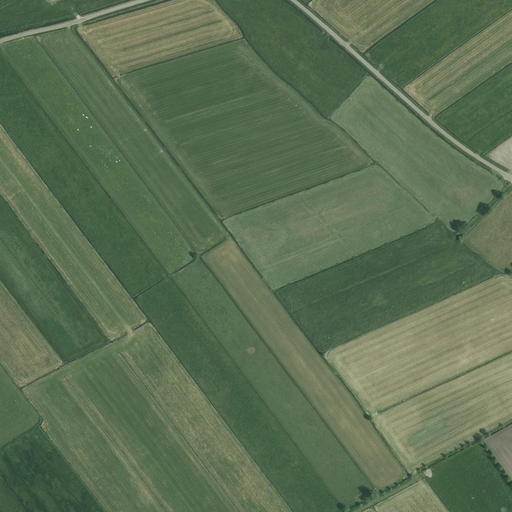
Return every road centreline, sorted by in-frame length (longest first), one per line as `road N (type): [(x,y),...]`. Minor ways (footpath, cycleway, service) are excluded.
road 1 (unclassified): [(511,179),(292,0)]
road 2 (track): [(356,511),(511,415)]
road 3 (unclassified): [(0,42),(146,0)]
